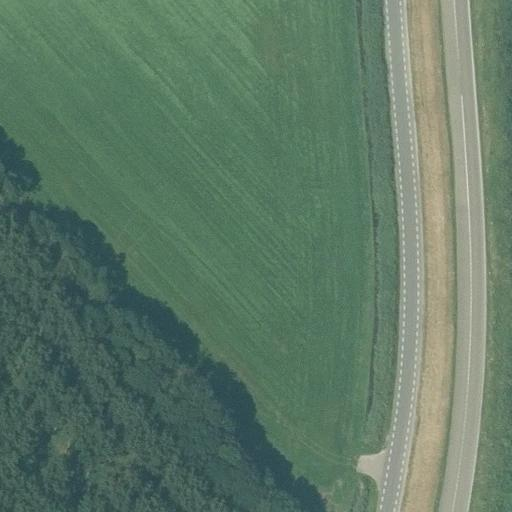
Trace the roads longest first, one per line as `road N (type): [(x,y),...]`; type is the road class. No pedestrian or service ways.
road 1 (unclassified): [(386,511),(412,289),(394,0)]
road 2 (motorway): [(461,0),(473,375),(460,511)]
